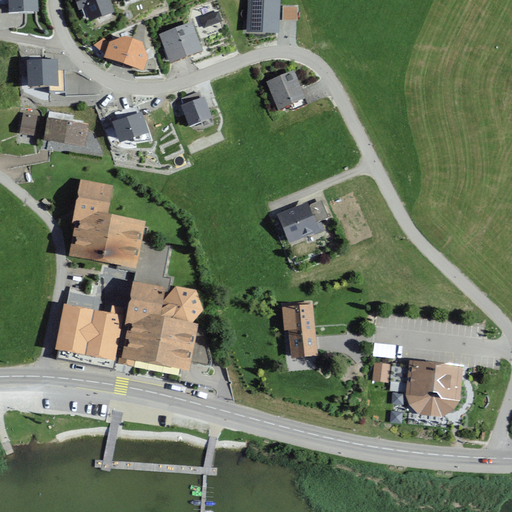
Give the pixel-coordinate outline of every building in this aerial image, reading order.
[(6,0),(7,16),(36,15),(35,0),(6,0)] [(83,10),(88,24),(111,16),(105,0),(72,0),(77,12),(83,10)] [(248,0),(246,32),(278,35),(280,0),(248,0)] [(218,11),(200,18),(204,28),(222,21),(218,11)] [(160,34),(171,63),(202,51),(192,22),(160,34)] [(125,36),(109,42),(104,57),(144,70),(148,57),(143,42),(125,36)] [(58,59),(27,61),(28,87),(59,86),(58,59)] [(265,84),(276,110),(302,99),(291,73),(265,84)] [(183,105),(191,126),(212,119),(204,98),(183,105)] [(113,122),(120,143),(149,133),(141,112),(113,122)] [(20,136),(33,136),(34,116),(21,115),(20,136)] [(43,142),(83,147),(86,125),(46,120),(43,142)] [(68,263),(135,274),(130,304),(67,294),(56,361),(119,372),(120,366),(142,370),(181,376),(191,378),(199,328),(195,327),(200,294),(170,289),(171,280),(164,279),(170,248),(143,243),(146,225),(109,219),(114,189),(81,183),(68,263)] [(276,215),(287,243),(316,231),(313,223),(327,218),(320,202),(307,207),(305,203),(276,215)] [(287,361),(319,358),(314,306),(282,309),(287,361)] [(390,381),(391,362),(375,361),(374,381),(390,381)] [(407,364),(404,396),(411,406),(417,416),(429,416),(442,417),(450,409),(457,401),(460,369),(434,366),(407,364)] [(392,420),(402,421),(403,411),(393,411),(392,420)]
